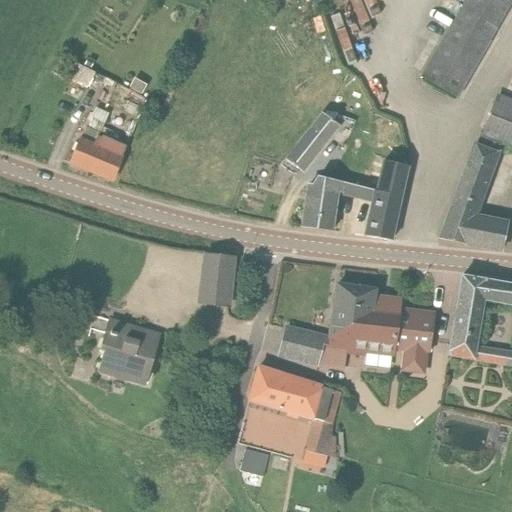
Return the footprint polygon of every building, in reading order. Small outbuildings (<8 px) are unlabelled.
[(511,0),(464,0),(421,77),(458,99),(511,3),(511,0)] [(88,58),(84,65),(90,68),(94,61),(88,58)] [(96,73),(79,65),(71,81),(88,89),(96,73)] [(130,88),(142,94),(147,85),(135,78),(130,88)] [(511,100),(499,95),(480,136),(476,142),(440,239),(501,251),(505,231),(506,221),(501,220),(502,213),(486,210),(485,216),(479,215),(500,151),(498,150),(500,143),(511,147),(511,100)] [(98,137),(106,119),(92,113),(70,163),(112,181),(113,179),(113,178),(125,149),(98,137)] [(313,156),(338,124),(323,113),(298,145),(286,161),(301,172),(313,156)] [(394,221),(398,196),(406,167),(382,160),(379,175),(364,173),(361,189),(353,188),(352,195),(366,197),(367,190),(373,191),(361,237),(391,241),(394,221)] [(344,182),(342,182),(317,176),(312,185),(308,185),(307,187),(301,228),(331,232),(336,193),(352,195),(353,188),(344,186),(344,182)] [(234,257),(205,254),(201,286),(230,288),(234,257)] [(484,301),(511,305),(511,285),(461,277),(458,297),(484,301)] [(369,332),(373,299),(375,290),(337,285),(331,327),(369,332)] [(480,332),(484,301),(458,297),(452,328),(480,332)] [(429,354),(431,336),(434,316),(399,311),(400,302),(373,299),(369,332),(331,327),(329,339),(324,338),(318,365),(325,367),(345,370),(347,355),(365,356),(365,353),(393,357),(394,351),(403,352),(400,372),(425,375),(428,354),(429,354)] [(124,326),(122,325),(113,322),(110,333),(105,332),(103,339),(99,352),(103,353),(96,374),(144,388),(151,367),(156,348),(125,339),(127,332),(127,331),(127,330),(127,329),(126,328),(125,327),(124,326)] [(318,365),(324,338),(286,328),(279,356),(318,365)] [(477,347),(480,332),(452,328),(447,358),(504,366),(506,351),(477,347)] [(286,376),(276,373),(258,368),(249,401),(277,409),(286,376)] [(332,390),(323,386),(286,376),(277,409),(313,419),(302,464),(324,469),(327,458),(335,458),(335,441),(331,441),(333,425),(341,394),(332,390)] [(239,473),(262,479),(267,455),(245,450),(239,473)]
